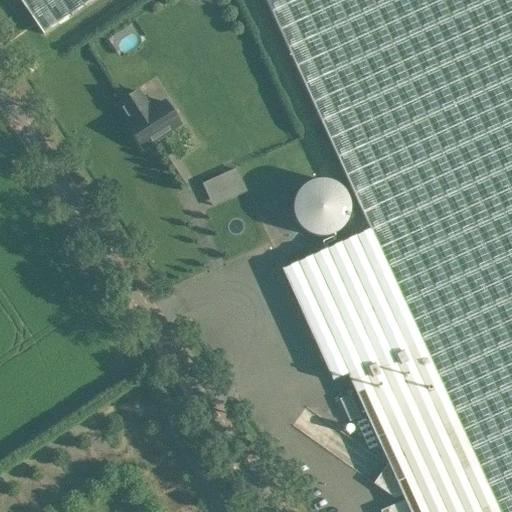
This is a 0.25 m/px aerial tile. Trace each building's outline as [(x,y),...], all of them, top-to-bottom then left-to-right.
[(19,0),(43,35),(94,0),(19,0)] [(511,511),(511,0),(264,0),(369,231),(282,270),(332,381),(347,375),(388,464),(374,484),(394,499),(402,495),(404,501),(381,511),(380,511),(511,511)] [(127,126),(142,150),(180,125),(165,102),(151,111),(139,91),(118,105),(131,124),(127,126)] [(236,197),(247,192),(237,168),(226,173),(236,197)] [(346,225),(347,223),(348,221),(349,219),(350,217),(350,215),(351,213),(351,211),(351,209),(351,207),(350,205),(350,203),(349,201),(349,199),(348,197),(347,195),(346,194),(345,192),(344,190),(342,189),(341,187),(339,186),(337,185),(336,184),(335,184),(333,183),(331,182),(329,181),(327,181),(325,181),(323,180),(321,180),(319,181),(317,181),(315,181),(313,182),(311,182),(309,183),(308,184),(306,185),(304,186),(303,188),(301,189),(300,190),(298,192),(297,194),(296,196),(295,198),(294,200),(294,202),(293,204),(293,206),(293,208),(293,210),(293,212),(293,214),(293,216),(294,218),(295,220),(295,222),(296,224),(297,225),(299,227),(300,229),(301,230),(303,231),(304,233),(306,234),(308,235),(310,236),(312,237),(314,237),(316,238),(318,238),(320,238),(322,238),(324,238),(326,238),(328,238),(330,237),(332,236),(334,236),(336,235),(338,234),(339,232),(341,231),(342,230),(344,228),(345,227),(346,225)] [(354,393),(341,399),(351,420),(363,415),(354,393)]
